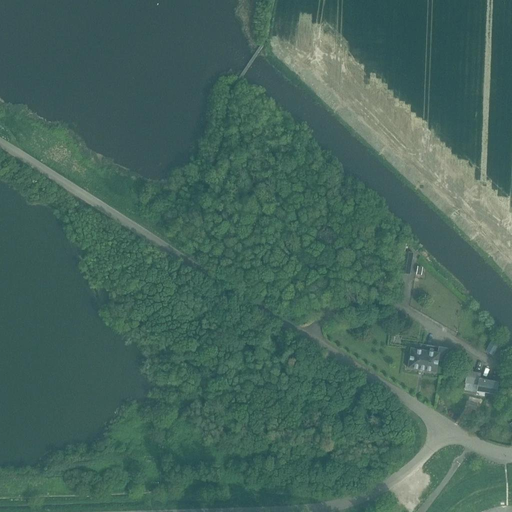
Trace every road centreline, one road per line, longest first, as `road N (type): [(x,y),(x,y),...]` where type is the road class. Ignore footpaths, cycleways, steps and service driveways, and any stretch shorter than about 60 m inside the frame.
road 1 (unclassified): [(452,433),(0,143)]
road 2 (unclassified): [(195,511),(331,508),(385,485),(452,433)]
